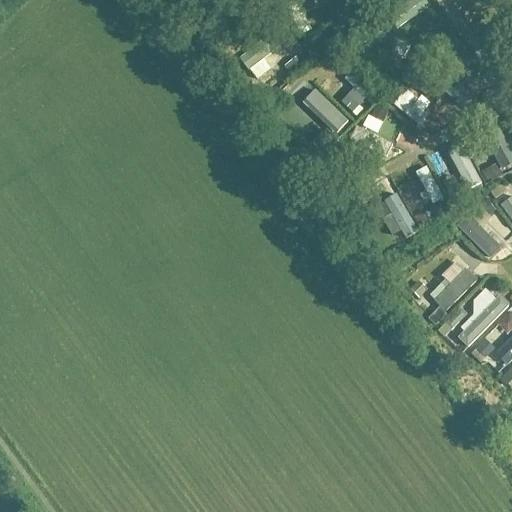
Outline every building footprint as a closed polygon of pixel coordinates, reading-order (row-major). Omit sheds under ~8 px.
[(305,39),(316,35),(306,12),(318,8),(315,0),(309,0),(292,7),(305,39)] [(401,32),(429,13),(420,0),(419,0),(392,19),(401,32)] [(369,16),(360,25),(383,48),(392,39),(369,16)] [(386,72),(399,79),(413,53),(400,46),(386,72)] [(466,54),(457,64),(469,75),(478,65),(466,54)] [(363,104),(376,95),(358,72),(346,82),(363,104)] [(449,97),(458,90),(442,72),(434,79),(449,97)] [(301,73),(261,115),(313,167),(356,124),(301,73)] [(423,127),(431,118),(404,97),(397,107),(423,127)] [(422,172),(433,207),(444,203),(432,168),(422,172)] [(511,192),(502,197),(511,217),(511,192)] [(477,236),(492,260),(505,251),(491,228),(477,236)] [(450,310),(480,281),(468,269),(438,298),(450,310)] [(498,295),(462,339),(475,349),(510,306),(498,295)] [(511,334),(511,315),(503,326),(511,334)]
